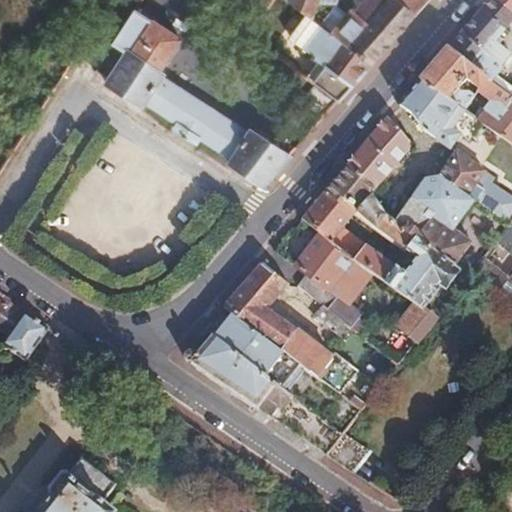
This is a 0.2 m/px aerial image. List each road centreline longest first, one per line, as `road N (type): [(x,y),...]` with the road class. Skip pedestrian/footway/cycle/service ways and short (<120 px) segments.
road 1 (residential): [(462,0),(271,218)]
road 2 (residential): [(143,361),(364,511)]
road 3 (residential): [(143,361),(271,218)]
road 4 (residential): [(0,260),(143,361)]
road 5 (residential): [(511,398),(421,511)]
